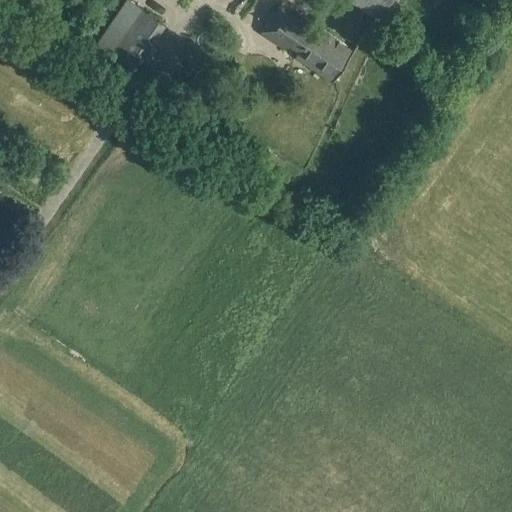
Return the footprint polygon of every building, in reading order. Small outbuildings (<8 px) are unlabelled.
[(129,0),(124,0),(90,50),(130,78),(164,25),(129,0)] [(350,0),(376,19),(390,0),(350,0)] [(282,3),(261,34),(285,50),(289,44),(299,51),(295,57),(333,83),(353,51),(282,3)] [(285,160),(267,149),(255,164),(273,177),(285,160)] [(0,175),(0,188),(9,195),(15,186),(0,175)]
